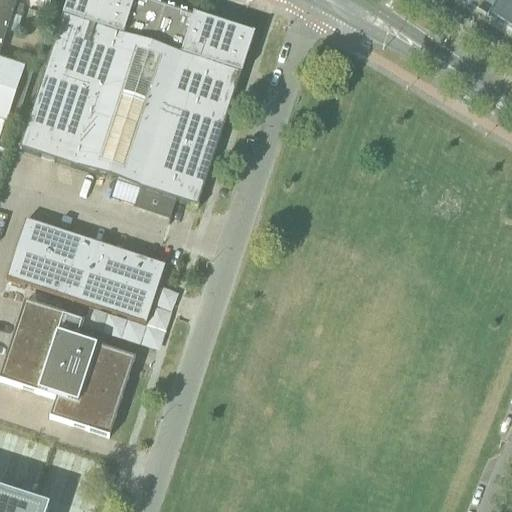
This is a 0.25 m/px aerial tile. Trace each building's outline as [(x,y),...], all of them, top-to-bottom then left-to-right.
[(0,0),(0,52),(12,18),(16,5),(17,0),(35,0),(46,3),(46,0),(0,0)] [(241,77),(244,68),(254,37),(141,0),(68,0),(62,19),(64,20),(20,151),(197,210),(197,208),(240,77),(241,77)] [(511,0),(466,0),(471,3),(468,5),(468,6),(477,0),(491,0),(495,5),(487,18),(488,19),(490,15),(511,29),(511,0)] [(16,5),(12,18),(20,21),(24,7),(16,5)] [(0,122),(5,124),(6,125),(24,70),(0,62),(0,122)] [(24,70),(6,125),(15,128),(34,73),(24,70)] [(0,149),(7,152),(15,128),(6,125),(5,124),(0,138),(0,149)] [(146,327),(165,269),(26,224),(7,282),(146,327)] [(71,427),(74,428),(85,432),(88,433),(90,433),(107,439),(109,440),(110,438),(110,437),(115,420),(116,420),(116,419),(121,401),(122,401),(122,400),(128,383),(128,381),(134,364),(135,361),(132,361),(115,355),(114,354),(113,355),(96,349),(95,348),(95,349),(77,343),(78,343),(77,342),(83,326),(84,324),(81,323),(64,318),(64,317),(62,317),(45,312),(45,311),(44,311),(26,305),(27,305),(24,304),(23,307),(24,307),(18,324),(17,326),(18,326),(12,343),(11,344),(11,345),(6,362),(5,362),(5,363),(0,379),(0,383),(1,384),(1,383),(18,389),(20,390),(20,389),(23,390),(34,394),(37,395),(39,396),(56,401),(56,402),(51,418),(50,418),(49,420),(52,421),(69,426),(69,427),(71,427)] [(0,511),(48,511),(0,495),(0,511)]
